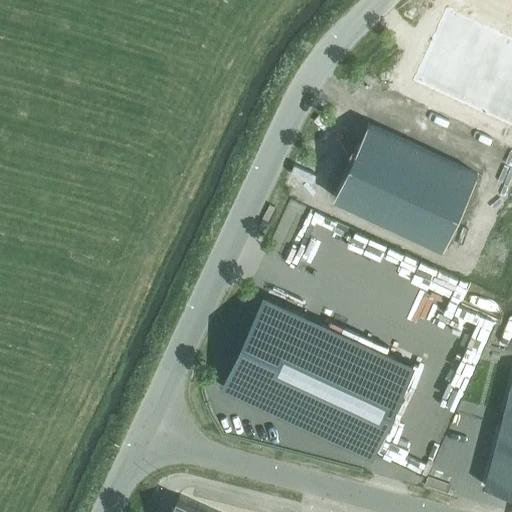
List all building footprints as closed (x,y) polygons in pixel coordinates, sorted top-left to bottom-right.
[(511,35),(452,10),(422,84),(511,121),(511,35)] [(369,123),(334,197),(444,248),(478,175),(369,123)] [(266,294),(223,387),(373,456),(415,363),(266,294)] [(511,489),(511,378),(485,483),(486,483),(486,482),(511,489)] [(219,511),(178,493),(169,511),(219,511)]
